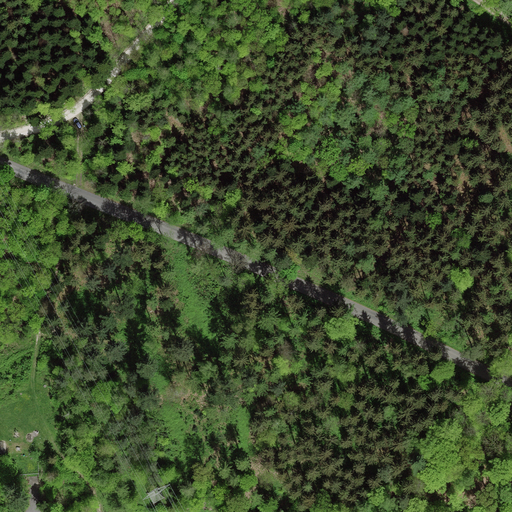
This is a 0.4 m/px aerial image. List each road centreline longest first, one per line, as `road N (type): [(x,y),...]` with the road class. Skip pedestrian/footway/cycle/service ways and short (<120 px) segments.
road 1 (tertiary): [(511,388),(343,305),(0,164)]
road 2 (track): [(0,136),(56,122),(78,106),(172,0)]
